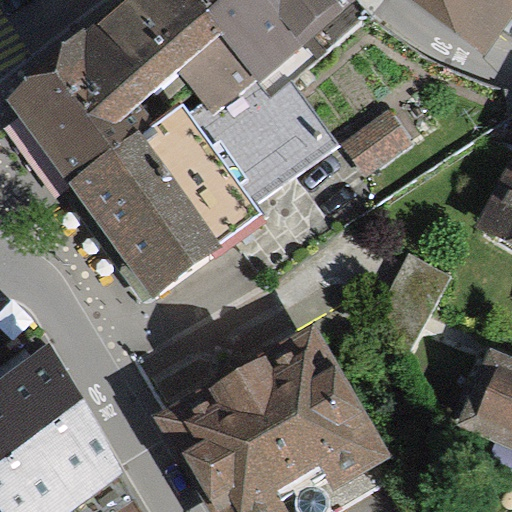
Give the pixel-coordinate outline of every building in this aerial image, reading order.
[(125,0),(102,22),(155,90),(178,70),(205,101),(212,111),(257,78),(194,0),(125,0)] [(194,0),(257,78),(271,97),(292,82),(365,17),(352,2),(353,0),(194,0)] [(511,0),(409,0),(485,54),(511,17),(511,0)] [(102,22),(4,97),(68,181),(153,119),(140,102),(155,90),(102,22)] [(155,123),(153,119),(68,181),(154,297),(224,246),(221,242),(262,212),(258,206),(340,146),(292,82),(271,97),(257,78),(212,111),(205,101),(190,111),(183,102),(155,123)] [(413,144),(388,110),(342,145),(367,178),(413,144)] [(511,157),(474,230),(511,249),(511,157)] [(451,275),(409,253),(381,309),(407,357),(451,275)] [(154,416),(210,511),(294,511),(299,509),(300,511),(329,511),(330,510),(331,505),(330,500),(328,496),(327,494),(393,455),(315,321),(154,416)] [(50,342),(0,379),(0,511),(72,511),(75,510),(121,477),(127,471),(50,342)] [(458,426),(511,448),(511,356),(491,348),(458,426)] [(143,511),(121,477),(75,510),(76,511),(143,511)]
